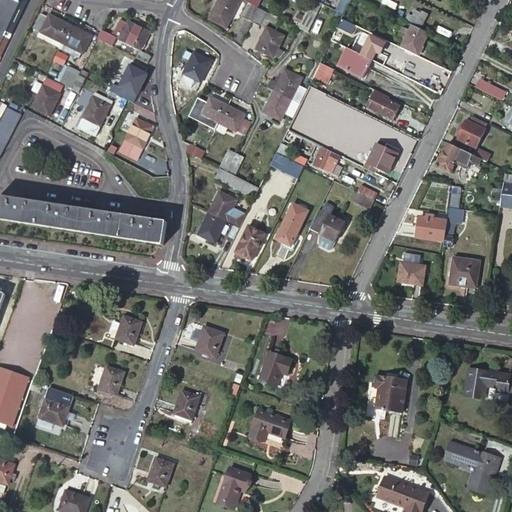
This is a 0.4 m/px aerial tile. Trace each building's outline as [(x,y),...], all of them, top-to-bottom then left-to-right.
[(0,0),(0,44),(21,2),(18,0),(0,0)] [(218,0),(209,19),(227,27),(240,0),(218,0)] [(344,11),(343,15),(341,18),(345,20),(351,9),(353,10),(357,0),(349,0),(346,7),(344,11)] [(0,63),(29,5),(21,2),(0,44),(0,63)] [(252,4),(245,19),(252,22),(259,8),(252,4)] [(259,8),(252,22),(260,26),(267,11),(259,8)] [(424,28),(430,15),(416,8),(410,20),(424,28)] [(316,16),(306,12),(298,27),(308,32),(316,16)] [(49,15),(40,32),(62,43),(71,26),(49,15)] [(345,20),(341,18),(337,25),(349,31),(352,24),(345,20)] [(149,32),(129,21),(127,24),(120,20),(112,35),(141,49),(149,32)] [(71,26),(62,43),(83,53),(91,38),(92,36),(71,26)] [(285,35),(268,26),(257,48),(274,56),(285,35)] [(397,38),(404,41),(409,30),(402,27),(397,38)] [(404,41),(400,47),(417,55),(425,38),(409,30),(404,41)] [(353,53),(371,61),(375,52),(379,54),(384,43),(362,33),(353,53)] [(339,54),(342,47),(330,41),(319,62),(326,65),(333,51),(339,54)] [(346,71),(362,79),(371,61),(353,53),(346,49),(342,58),(350,62),(346,71)] [(140,51),(136,58),(147,63),(151,57),(140,51)] [(211,62),(194,53),(178,83),(196,92),(211,62)] [(444,68),(430,62),(427,69),(440,75),(444,68)] [(131,63),(115,93),(127,99),(133,102),(147,74),(145,73),(146,71),(131,63)] [(325,67),(319,64),(308,86),(314,89),(325,67)] [(61,83),(73,88),(80,75),(80,74),(68,68),(61,83)] [(301,78),(283,69),(281,74),(273,90),(291,99),(301,78)] [(89,73),(82,70),(80,74),(80,75),(87,78),(89,73)] [(268,88),(273,90),(281,74),(279,73),(275,80),(272,79),(268,88)] [(87,78),(80,75),(73,88),(80,92),(87,78)] [(476,86),(489,93),(500,98),(504,90),(493,85),(480,78),(476,86)] [(62,86),(47,79),(33,107),(49,115),(60,94),(58,93),(62,86)] [(273,90),(262,111),(280,120),(291,99),(273,90)] [(386,100),(388,97),(375,91),(367,109),(392,121),(399,106),(386,100)] [(111,105),(94,97),(78,127),(96,136),(111,105)] [(211,97),(202,115),(219,123),(228,105),(211,97)] [(245,134),(250,123),(242,119),(245,114),(228,105),(219,123),(236,132),(237,130),(245,134)] [(0,154),(21,113),(8,107),(2,118),(0,122),(0,154)] [(375,118),(357,110),(351,121),(369,129),(375,118)] [(472,115),(469,120),(484,127),(486,122),(472,115)] [(154,128),(137,118),(121,149),(139,158),(154,128)] [(467,118),(453,145),(478,157),(481,151),(475,148),(485,127),(484,127),(469,120),(467,118)] [(298,139),(287,133),(283,143),(293,148),(298,139)] [(478,157),(453,145),(447,142),(436,165),(450,172),(455,161),(456,159),(467,164),(469,160),(477,164),(480,158),(478,157)] [(397,154),(376,143),(369,156),(367,154),(364,160),(366,162),(365,164),(387,174),(397,154)] [(286,148),(279,144),(275,153),(282,156),(286,148)] [(201,159),(205,152),(191,145),(188,152),(201,159)] [(339,157),(332,153),(331,154),(319,148),(312,163),(331,173),(339,157)] [(235,154),(228,150),(219,168),(226,172),(235,154)] [(488,154),(481,151),(478,157),(480,158),(485,161),(488,154)] [(282,156),(275,153),(269,165),(297,179),(303,166),(282,156)] [(242,158),(235,154),(226,172),(234,176),(242,158)] [(466,167),(467,164),(456,159),(455,161),(466,167)] [(232,176),(218,169),(215,176),(229,183),(254,195),(258,188),(232,176)] [(511,174),(504,174),(502,190),(500,199),(499,206),(511,207),(511,174)] [(360,186),(357,193),(365,196),(373,201),(377,194),(360,186)] [(461,188),(452,186),(449,208),(458,209),(461,188)] [(500,199),(502,190),(492,189),(490,198),(500,199)] [(236,201),(219,192),(208,213),(226,222),(233,226),(238,228),(244,217),(232,210),(236,201)] [(0,194),(0,219),(164,245),(168,222),(149,219),(150,214),(143,214),(142,218),(107,212),(107,208),(100,207),(100,211),(66,205),(66,201),(59,200),(58,204),(23,198),(24,195),(16,193),(16,198),(0,194)] [(357,193),(353,201),(361,204),(365,196),(357,193)] [(373,201),(365,196),(361,204),(369,209),(373,201)] [(307,211),(293,204),(276,240),(290,247),(307,211)] [(321,212),(318,210),(308,230),(319,235),(318,244),(319,246),(328,251),(331,250),(344,223),(329,215),(333,207),(325,204),(321,212)] [(461,223),(463,210),(458,209),(449,208),(447,220),(444,241),(443,246),(451,247),(455,222),(461,223)] [(208,213),(197,234),(215,243),(226,222),(208,213)] [(444,241),(447,220),(420,215),(417,237),(444,241)] [(238,228),(233,226),(227,237),(233,239),(238,228)] [(264,233),(248,226),(235,252),(251,260),(264,233)] [(421,255),(407,252),(405,261),(402,260),(398,280),(423,285),(427,265),(420,264),(421,255)] [(480,261),(453,257),(449,285),(476,288),(480,261)] [(142,323),(124,317),(116,339),(135,345),(142,323)] [(225,334),(204,327),(195,352),(216,359),(225,334)] [(2,364),(35,377),(48,345),(15,332),(2,364)] [(293,361),(269,353),(259,382),(277,388),(282,373),(288,375),(293,361)] [(125,372),(107,366),(99,390),(110,393),(117,396),(125,372)] [(29,378),(0,367),(0,421),(12,426),(29,378)] [(511,374),(467,369),(464,397),(484,399),(486,385),(497,387),(496,393),(508,395),(509,394),(511,377),(511,374)] [(367,386),(373,387),(370,409),(403,413),(407,382),(368,377),(367,386)] [(74,395),(49,387),(45,399),(69,407),(74,395)] [(200,397),(182,391),(174,414),(180,417),(179,419),(191,423),(192,421),(200,397)] [(69,407),(45,399),(38,419),(62,427),(69,407)] [(271,414),(259,410),(249,438),(264,443),(268,434),(284,440),(290,424),(280,420),(270,417),(271,414)] [(268,442),(281,447),(283,441),(270,436),(268,442)] [(473,455),(450,448),(444,464),(464,470),(466,465),(477,469),(475,476),(473,475),(468,491),(485,497),(495,470),(496,470),(500,461),(483,456),(482,458),(479,457),(479,455),(474,453),(473,455)] [(173,464),(155,458),(147,481),(165,488),(173,464)] [(14,464),(0,459),(0,492),(3,493),(6,484),(8,485),(10,479),(11,473),(14,464)] [(229,468),(217,499),(234,505),(239,491),(244,492),(250,475),(229,468)] [(383,478),(379,486),(385,489),(380,499),(402,509),(400,511),(421,511),(427,497),(383,478)] [(375,497),(380,499),(385,489),(379,486),(375,497)] [(84,511),(89,500),(65,491),(58,511),(84,511)] [(232,510),(234,505),(217,499),(215,504),(232,510)]
